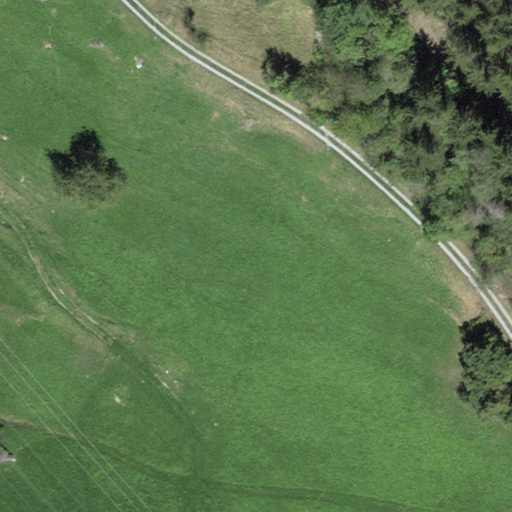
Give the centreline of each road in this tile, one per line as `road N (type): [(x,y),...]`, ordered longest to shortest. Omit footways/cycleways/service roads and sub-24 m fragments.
road 1 (track): [(511,330),(444,232),(305,125),(196,61),(125,0)]
road 2 (track): [(0,422),(59,434),(199,485),(412,511)]
road 3 (track): [(188,511),(207,445),(170,395),(50,293),(23,231),(0,211)]
road 4 (track): [(511,144),(437,47),(415,0)]
